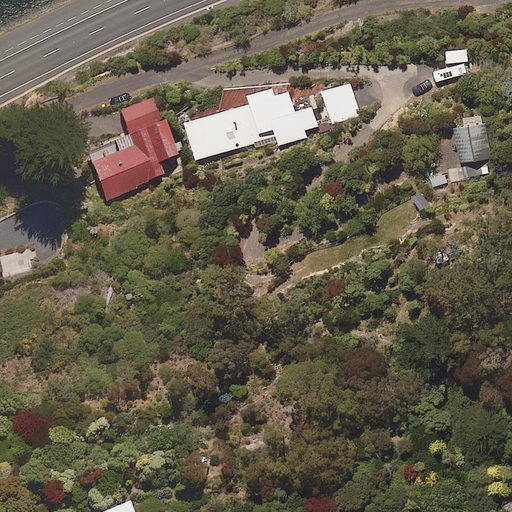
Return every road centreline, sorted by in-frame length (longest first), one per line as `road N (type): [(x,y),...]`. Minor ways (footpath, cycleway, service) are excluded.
road 1 (residential): [(427,0),(356,8),(0,133)]
road 2 (secondary): [(169,0),(0,78)]
